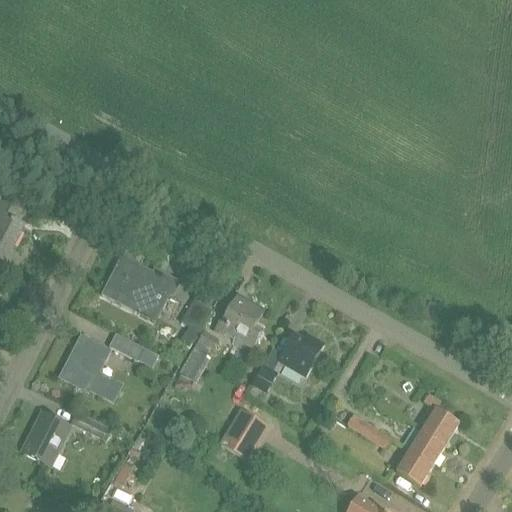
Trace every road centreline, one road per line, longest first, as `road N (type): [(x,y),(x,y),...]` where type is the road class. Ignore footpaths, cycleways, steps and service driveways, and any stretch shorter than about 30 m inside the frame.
road 1 (residential): [(511,396),(107,164)]
road 2 (residential): [(0,389),(107,164)]
road 3 (unclassified): [(107,164),(0,104)]
